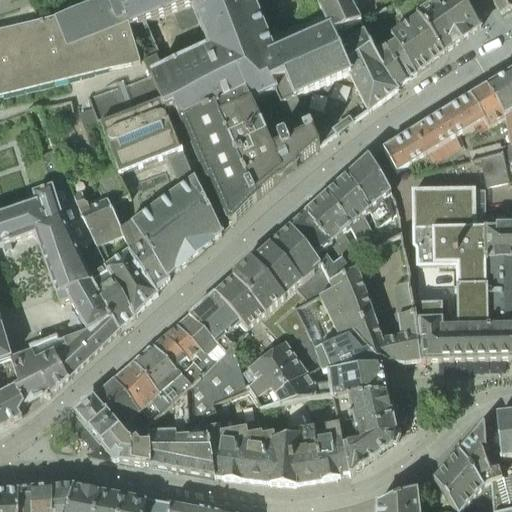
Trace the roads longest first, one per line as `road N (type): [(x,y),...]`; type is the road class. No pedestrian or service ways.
road 1 (tertiary): [(510,45),(363,141),(0,459)]
road 2 (tertiary): [(262,504),(362,493),(408,468),(476,409),(511,398)]
road 3 (tertiary): [(0,466),(97,474),(262,504)]
